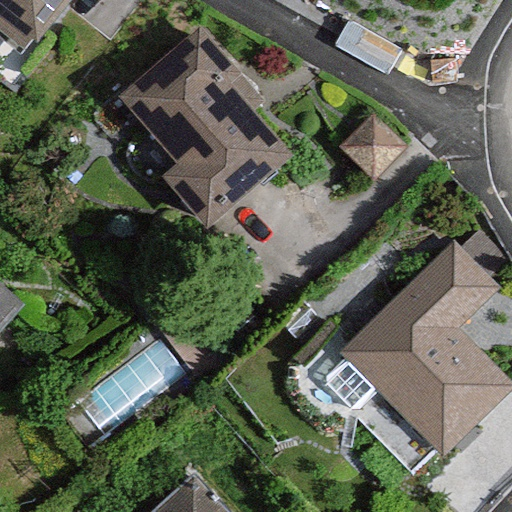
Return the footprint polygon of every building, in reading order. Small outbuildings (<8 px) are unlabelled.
[(21,49),(33,59),(80,0),(0,0),(0,54),(10,63),(21,49)] [(160,198),(206,249),(291,171),(249,126),(264,112),(199,41),(116,116),(177,183),(160,198)] [(376,110),(344,145),(379,177),(411,142),(376,110)] [(332,356),(438,476),(511,402),(458,338),(501,297),(453,247),(332,356)] [(0,310),(0,346),(18,325),(0,310)] [(207,511),(189,493),(168,511),(207,511)]
